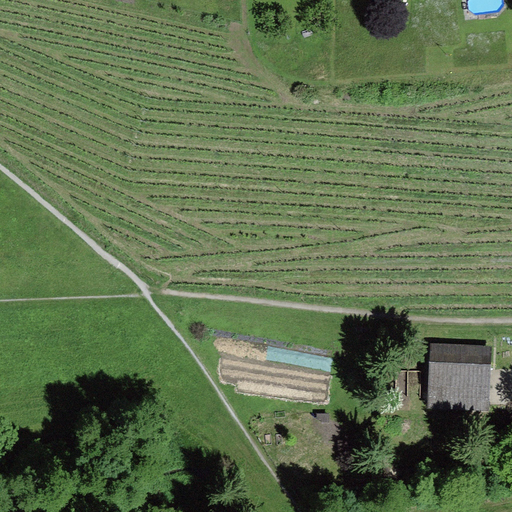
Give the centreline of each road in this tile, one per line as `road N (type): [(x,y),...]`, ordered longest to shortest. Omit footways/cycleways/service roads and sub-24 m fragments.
road 1 (track): [(146,291),(0,164)]
road 2 (track): [(0,299),(146,291)]
